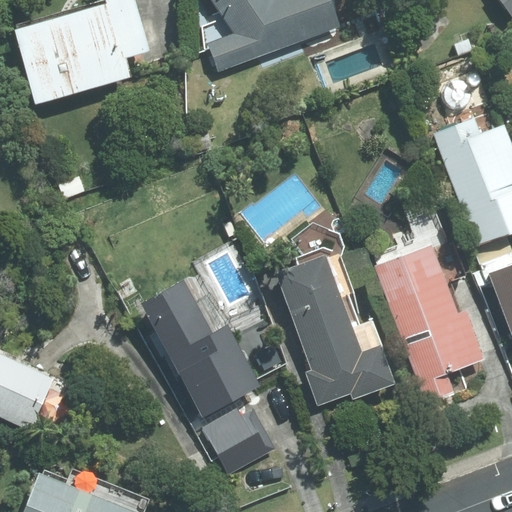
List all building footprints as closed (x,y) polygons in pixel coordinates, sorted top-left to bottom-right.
[(4,34),(25,106),(122,78),(116,59),(138,53),(122,0),(93,0),(96,7),(4,34)] [(322,0),(201,0),(218,25),(197,34),(215,77),(334,28),(322,0)] [(511,0),(491,0),(506,18),(511,13),(511,0)] [(470,121),(428,136),(468,247),(511,231),(511,173),(496,127),(475,135),(470,121)] [(443,238),(367,267),(420,404),(447,394),(440,375),(476,361),(445,282),(458,277),(443,238)] [(314,256),(267,274),(305,371),(300,373),(312,406),(343,394),(346,400),(384,385),(369,347),(352,353),(314,256)] [(511,346),(511,262),(479,276),(507,348),(511,346)] [(167,281),(128,305),(195,418),(250,385),(214,325),(193,337),(183,319),(188,316),(167,281)] [(45,380),(0,359),(0,420),(22,431),(45,380)] [(232,410),(197,429),(223,477),(270,452),(247,410),(235,416),(232,410)] [(123,511),(27,476),(13,511),(123,511)]
